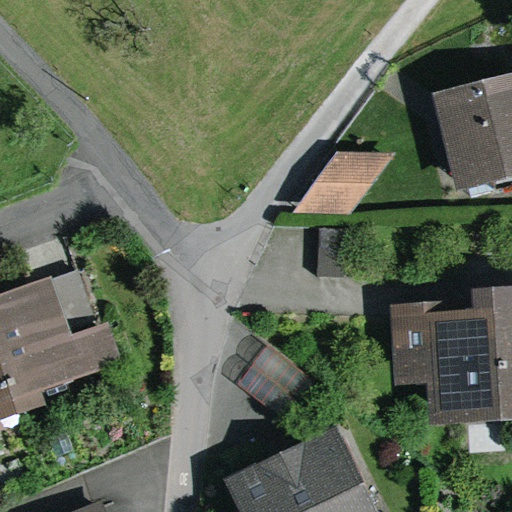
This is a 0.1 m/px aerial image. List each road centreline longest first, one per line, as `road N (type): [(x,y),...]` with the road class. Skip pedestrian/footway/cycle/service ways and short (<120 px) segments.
road 1 (residential): [(122,181),(195,259),(204,297),(180,511)]
road 2 (track): [(415,0),(257,208),(195,259)]
road 3 (track): [(0,36),(122,181)]
road 4 (track): [(0,228),(122,181)]
